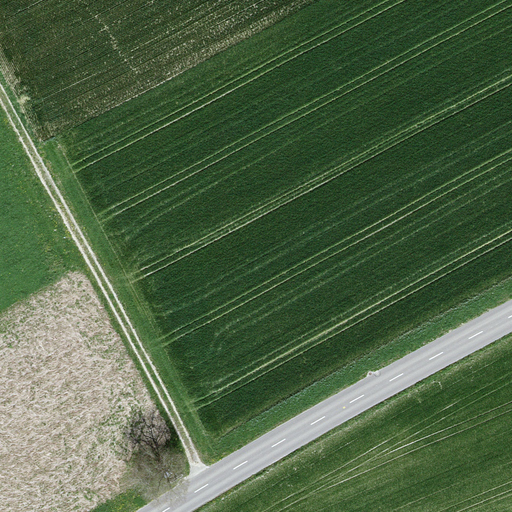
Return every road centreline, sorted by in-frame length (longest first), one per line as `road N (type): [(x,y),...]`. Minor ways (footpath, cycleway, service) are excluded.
road 1 (track): [(207,484),(0,91)]
road 2 (tertiary): [(164,511),(511,315)]
